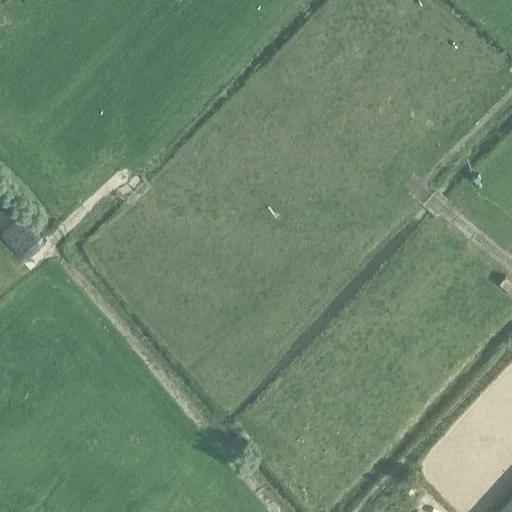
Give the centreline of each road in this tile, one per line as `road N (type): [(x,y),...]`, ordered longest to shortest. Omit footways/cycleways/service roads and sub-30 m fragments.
road 1 (track): [(275,511),(44,243),(124,173),(145,191)]
road 2 (track): [(511,345),(352,511)]
road 3 (track): [(399,175),(511,262)]
